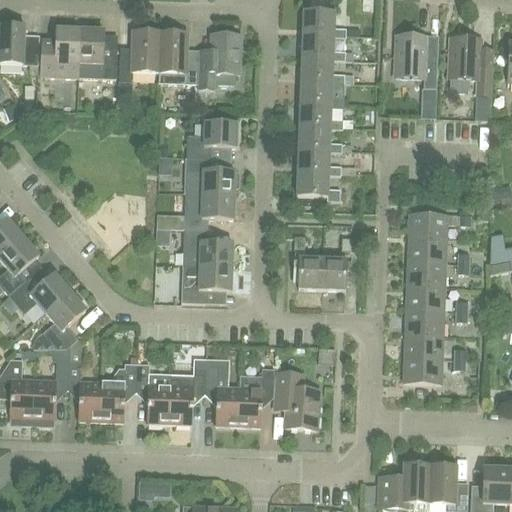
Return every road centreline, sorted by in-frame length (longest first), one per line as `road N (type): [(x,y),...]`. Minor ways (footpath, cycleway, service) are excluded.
road 1 (residential): [(257,317),(121,313),(0,179)]
road 2 (residential): [(257,317),(268,13)]
road 3 (residential): [(377,322),(383,152),(488,154)]
road 4 (residential): [(0,2),(268,13)]
road 5 (residential): [(369,423),(361,469),(257,465)]
road 6 (residential): [(511,426),(369,423)]
road 7 (residential): [(257,465),(125,460)]
road 8 (residential): [(125,460),(42,457),(0,469)]
road 9 (residential): [(377,322),(257,317)]
